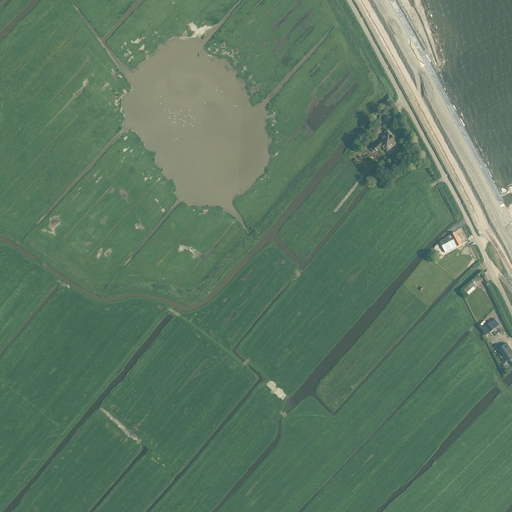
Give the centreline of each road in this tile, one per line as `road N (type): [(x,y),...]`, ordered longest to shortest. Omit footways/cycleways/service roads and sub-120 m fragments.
road 1 (track): [(167,308),(243,368),(314,284),(391,237),(447,180)]
road 2 (tertiary): [(511,308),(351,0)]
road 3 (track): [(491,265),(457,291),(511,396)]
road 4 (track): [(0,227),(19,231),(46,261),(0,321)]
